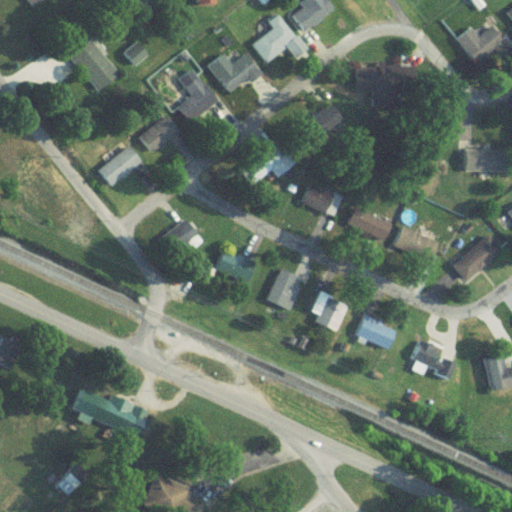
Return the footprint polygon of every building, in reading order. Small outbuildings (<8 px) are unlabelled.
[(13,0),(28,15),(43,1),(41,0),(13,0)] [(211,10),(210,0),(172,0),(173,10),(211,10)] [(330,16),(316,0),(286,24),(299,40),(330,16)] [(335,0),(343,10),(355,0),(335,0)] [(511,33),(511,10),(501,20),(511,33)] [(261,40),(248,50),(261,68),(291,46),(273,21),(256,34),(261,40)] [(502,55),(488,32),(471,42),(467,35),(453,44),(471,74),(502,55)] [(114,81),(85,45),(63,62),(92,98),(114,81)] [(223,99),(253,79),(240,59),(210,78),(223,99)] [(396,91),(395,74),(368,76),(370,94),(396,91)] [(210,101),(191,87),(169,115),(187,129),(210,101)] [(301,133),(322,146),(338,122),(317,109),(301,133)] [(174,139),(161,121),(132,144),(145,161),(174,139)] [(237,179),(248,193),(284,166),(273,152),(237,179)] [(91,177),(103,194),(137,169),(124,153),(91,177)] [(503,179),(503,157),(457,157),(457,179),(503,179)] [(338,205),(305,189),(295,209),(328,225),(338,205)] [(432,254),(401,231),(388,249),(419,272),(432,254)] [(495,255),(481,240),(447,274),(462,289),(495,255)] [(274,277),(260,308),(284,319),(299,288),(274,277)] [(308,330),(330,339),(341,314),(319,305),(308,330)] [(391,338),(359,322),(349,341),(381,357),(391,338)] [(453,367),(413,350),(403,374),(419,381),(421,376),(445,387),(453,367)] [(484,397),(511,391),(511,385),(509,372),(500,373),(498,360),(478,364),(484,397)]
